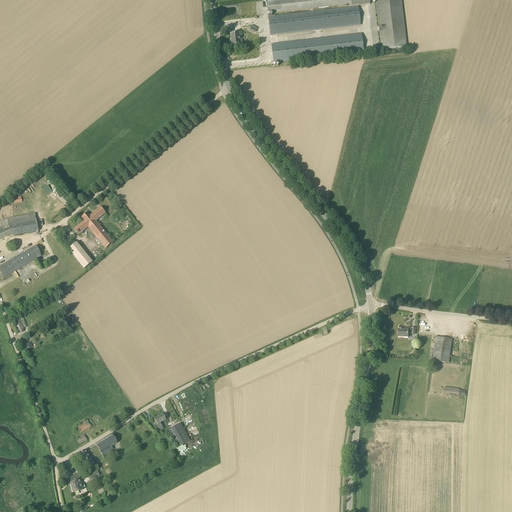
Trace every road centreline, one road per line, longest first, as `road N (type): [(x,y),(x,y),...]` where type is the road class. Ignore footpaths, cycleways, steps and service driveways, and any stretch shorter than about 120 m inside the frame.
road 1 (unclassified): [(58,477),(55,463),(154,403),(370,305)]
road 2 (unclassified): [(228,86),(40,237),(0,244)]
road 3 (tertiary): [(370,305),(352,250),(257,136),(228,86)]
road 4 (tertiary): [(348,511),(370,305)]
road 5 (track): [(0,302),(55,463)]
road 6 (unclassified): [(511,324),(370,305)]
